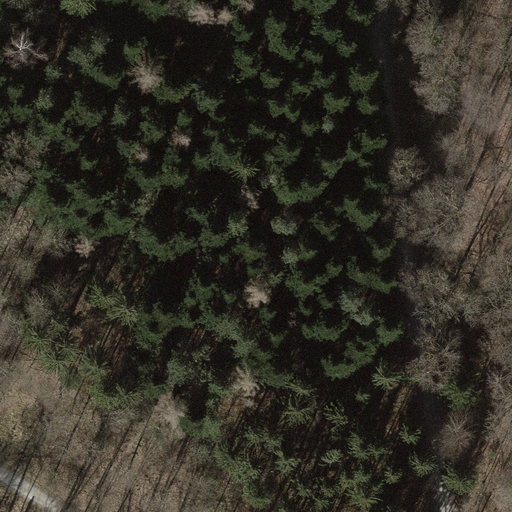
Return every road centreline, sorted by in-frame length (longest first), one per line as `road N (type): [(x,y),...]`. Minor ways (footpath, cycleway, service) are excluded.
road 1 (track): [(363,0),(445,511)]
road 2 (track): [(262,0),(216,35),(125,157),(66,308),(6,340)]
